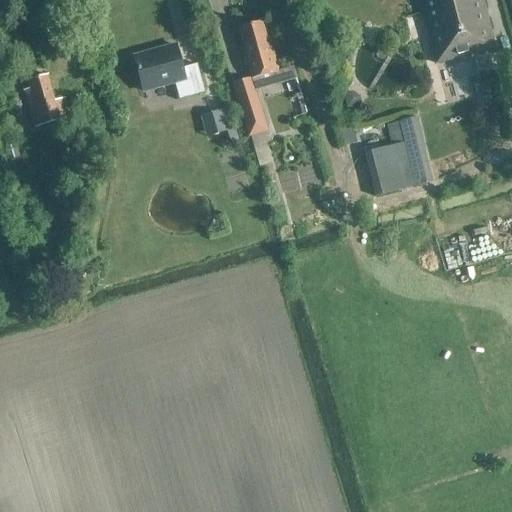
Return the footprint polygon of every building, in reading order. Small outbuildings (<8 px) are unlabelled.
[(418,0),(435,65),(438,64),(458,59),(495,49),(482,0),(418,0)] [(270,53),(268,48),(261,22),(238,29),(246,57),(246,59),(250,58),(254,71),(265,68),(261,55),(270,53)] [(179,100),(204,93),(196,65),(181,69),(175,46),(133,57),(143,92),(174,83),(179,100)] [(246,59),(246,57),(244,57),(246,65),(245,66),(249,78),(231,84),(248,137),(267,131),(255,92),(282,83),(270,47),(268,48),(270,53),(261,55),(265,68),(254,71),(250,58),(246,59)] [(65,99),(54,102),(46,76),(28,81),(30,89),(23,92),(33,129),(71,118),(65,99)] [(226,131),(221,110),(208,114),(213,134),(226,131)] [(364,153),(369,172),(374,195),(432,181),(417,118),(386,125),(391,147),(364,153)] [(11,130),(22,127),(20,120),(9,123),(11,130)] [(20,159),(15,144),(3,148),(4,150),(0,150),(0,166),(7,164),(7,163),(20,159)] [(0,297),(3,305),(5,304),(6,309),(21,304),(20,301),(25,299),(16,275),(0,280),(0,297)]
